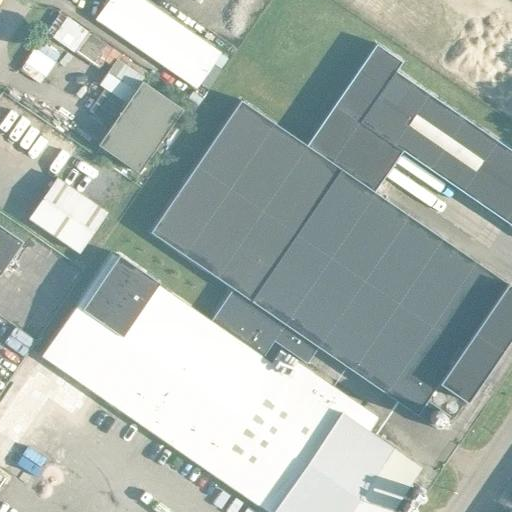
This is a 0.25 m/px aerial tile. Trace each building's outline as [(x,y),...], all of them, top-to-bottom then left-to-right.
[(104,0),(96,13),(197,82),(221,47),(151,0),(104,0)] [(511,0),(350,0),(511,111),(511,72),(453,32),(474,0),(511,0)] [(376,37),(306,139),(374,186),(402,145),(511,220),(511,145),(396,65),(402,55),(376,37)] [(98,139),(139,167),(183,103),(142,75),(98,139)] [(374,186),(306,139),(240,94),(150,226),(232,282),(210,315),(111,247),(41,350),(276,511),(385,511),(421,461),(369,425),(378,412),(279,345),(271,357),(262,351),(273,335),(306,358),(318,341),(438,424),(449,409),(427,394),(438,377),(466,396),(511,329),(511,280),(374,186)] [(56,172),(29,212),(79,247),(107,206),(56,172)] [(0,268),(23,235),(0,219),(0,268)]
